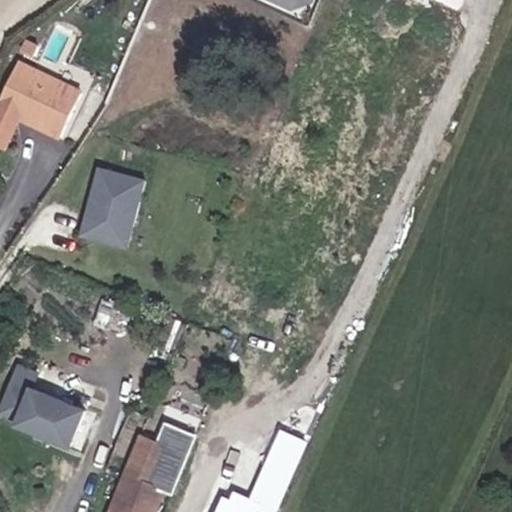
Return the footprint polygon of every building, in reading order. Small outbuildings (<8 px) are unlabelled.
[(4,106),(30,118),(49,127),(46,135),(64,143),(83,100),(21,71),(4,106)] [(49,127),(30,118),(26,126),(46,135),(49,127)] [(135,228),(144,187),(97,178),(91,208),(95,209),(94,214),(89,218),(85,236),(113,242),(135,228)] [(132,246),(135,228),(113,242),(132,246)] [(71,452),(86,416),(38,397),(36,401),(17,393),(6,421),(25,429),(23,433),(71,452)] [(143,443),(114,511),(158,511),(166,494),(157,489),(171,455),(143,443)]
